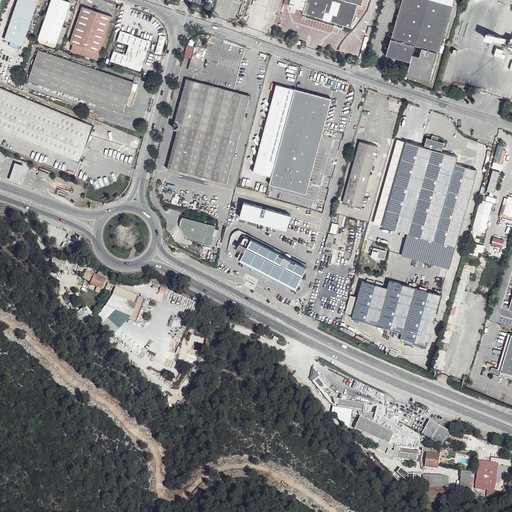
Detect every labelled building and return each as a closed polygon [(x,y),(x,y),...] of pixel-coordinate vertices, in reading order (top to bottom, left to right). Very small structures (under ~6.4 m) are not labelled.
[(39,0),(17,0),(5,39),(22,45),(39,0)] [(71,2),(65,0),(50,0),(38,36),(62,45),(67,27),(63,25),(71,2)] [(362,0),(290,0),(289,6),(303,11),(303,14),(324,19),(330,21),(349,27),(357,4),(361,5),(362,0)] [(402,0),(387,56),(411,61),(407,75),(432,83),(439,53),(438,53),(453,0),(402,0)] [(99,57),(114,12),(84,2),(70,47),(99,57)] [(149,51),(147,50),(150,40),(121,30),(118,40),(129,44),(124,54),(114,51),(111,60),(140,71),(143,61),(145,62),(149,51)] [(487,35),(485,34),(483,35),(481,42),(496,46),(493,56),(509,70),(511,70),(511,38),(510,38),(508,39),(506,39),(494,37),(494,35),(488,33),(487,35)] [(166,37),(160,35),(155,53),(161,55),(166,37)] [(195,44),(194,46),(187,44),(184,56),(191,58),(188,70),(193,71),(201,73),(208,48),(195,44)] [(29,80),(119,111),(123,112),(126,104),(130,105),(135,92),(132,90),(134,82),(128,80),(40,50),(29,80)] [(186,78),(172,127),(178,129),(168,168),(189,173),(227,183),(239,134),(249,94),(233,90),(211,85),(202,82),(200,82),(199,81),(191,79),(186,78)] [(332,97),(277,83),(254,170),(272,176),(270,185),(307,195),(332,97)] [(93,125),(0,87),(0,128),(79,160),(93,125)] [(424,147),(404,142),(381,225),(384,228),(398,233),(408,235),(402,255),(450,269),(478,171),(457,164),(458,157),(443,152),(446,142),(440,141),(441,137),(433,135),(432,138),(427,137),(424,147)] [(378,147),(360,142),(343,203),(352,206),(361,207),(378,147)] [(505,146),(499,145),(496,153),(494,162),(492,168),(502,171),(503,165),(499,163),(505,146)] [(13,158),(6,178),(21,185),(29,164),(13,158)] [(500,172),(493,170),(488,191),(494,194),(500,172)] [(71,189),(57,184),(53,194),(68,200),(71,189)] [(201,196),(202,192),(171,185),(168,195),(207,204),(209,198),(201,196)] [(511,197),(508,196),(503,214),(510,216),(511,216),(511,197)] [(485,233),(493,203),(488,202),(481,200),(473,230),(479,232),(485,233)] [(292,214),(244,201),(243,204),(240,217),(288,229),(290,223),(292,214)] [(216,226),(182,218),(180,228),(187,240),(211,246),(216,226)] [(482,233),(475,231),(473,237),(471,236),(470,240),(479,242),(482,233)] [(308,265),(252,236),(239,259),(296,289),(308,265)] [(508,242),(494,238),(491,246),(506,250),(508,242)] [(386,252),(374,248),(372,256),(385,260),(386,252)] [(477,264),(478,259),(465,254),(463,259),(477,264)] [(501,262),(485,258),(484,261),(482,261),(481,267),(498,272),(501,262)] [(466,269),(463,267),(446,329),(450,331),(453,332),(470,268),(466,269)] [(95,275),(88,269),(86,274),(92,280),(95,275)] [(106,281),(95,275),(92,280),(90,284),(101,290),(106,281)] [(387,289),(363,282),(352,320),(403,335),(401,342),(427,349),(442,295),(390,281),(387,289)] [(136,304),(110,293),(105,305),(131,315),(136,304)] [(83,327),(95,315),(84,305),(73,317),(83,327)] [(511,332),(511,333),(508,332),(498,367),(492,366),(491,370),(511,378),(511,332)] [(352,401),(340,399),(338,406),(350,408),(352,401)] [(364,403),(352,401),(350,408),(363,410),(364,403)] [(395,434),(361,417),(356,429),(370,436),(381,442),(385,444),(387,444),(389,445),(395,434)] [(449,430),(427,420),(421,434),(430,439),(441,444),(448,432),(449,430)] [(381,442),(370,436),(367,441),(379,447),(381,442)] [(394,452),(388,449),(386,454),(393,457),(393,459),(399,459),(400,453),(400,448),(394,447),(394,452)] [(417,455),(400,453),(399,459),(416,461),(417,455)] [(439,454),(426,453),(425,467),(437,468),(439,454)] [(498,465),(478,463),(475,489),(495,491),(498,465)] [(408,475),(401,468),(397,473),(407,481),(408,475)] [(471,473),(461,472),(459,491),(469,492),(471,473)] [(441,476),(408,475),(407,481),(427,483),(427,485),(439,486),(441,476)]
